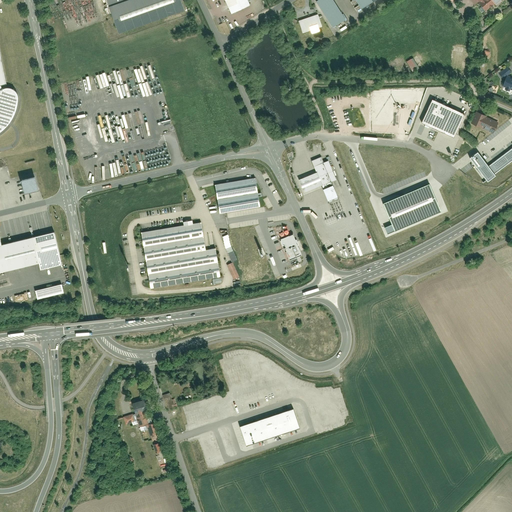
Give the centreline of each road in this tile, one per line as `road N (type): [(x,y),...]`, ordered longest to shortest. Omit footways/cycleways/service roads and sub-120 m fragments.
road 1 (primary): [(55,332),(296,297)]
road 2 (secondary): [(147,356),(248,332),(322,367),(345,351),(344,322)]
road 3 (secondary): [(68,196),(269,149)]
road 4 (secondary): [(68,196),(30,0)]
road 5 (unclassified): [(269,149),(336,135),(407,144),(451,172)]
road 6 (motorway): [(36,511),(59,447),(55,332)]
road 7 (primary): [(358,277),(429,247),(511,193)]
road 8 (residential): [(199,511),(147,356)]
road 9 (unclassified): [(62,511),(81,466),(90,402),(111,364)]
road 10 (motorway): [(47,361),(46,455),(33,478),(0,491)]
road 11 (secondary): [(96,328),(68,196)]
